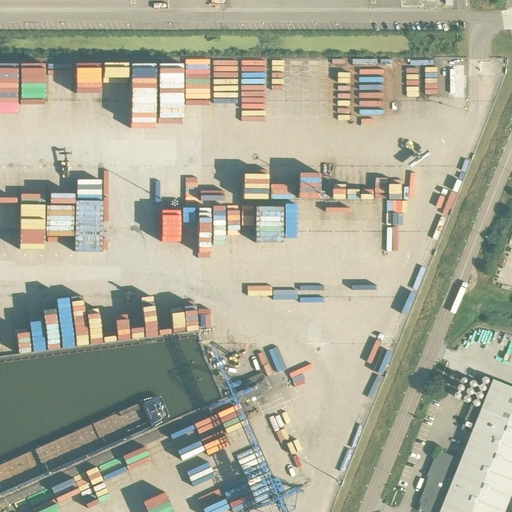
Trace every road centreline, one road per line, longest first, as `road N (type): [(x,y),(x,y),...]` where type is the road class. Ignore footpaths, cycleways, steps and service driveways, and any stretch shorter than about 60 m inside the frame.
road 1 (unclassified): [(365,511),(511,148)]
road 2 (unknown): [(343,432),(332,393),(299,341),(164,268)]
